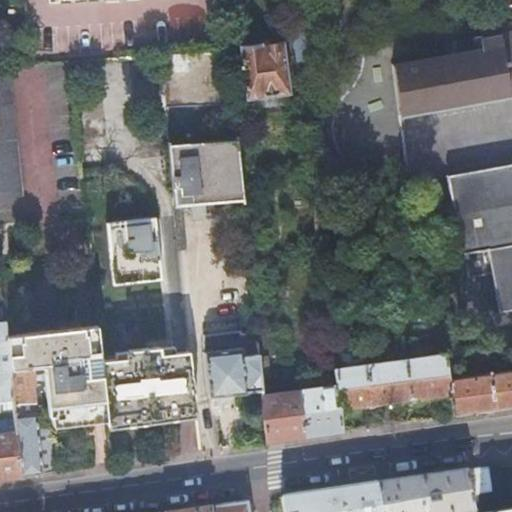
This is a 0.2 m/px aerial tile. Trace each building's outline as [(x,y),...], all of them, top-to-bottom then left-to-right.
[(359,33),(363,49),(389,44),(401,42),(398,27),(359,33)] [(482,47),(392,64),(398,115),(511,93),(511,31),(480,37),(482,47)] [(312,59),(310,38),(294,40),(296,62),(310,59),(312,59)] [(262,43),(241,45),(246,99),(288,95),(284,43),(262,45),(262,43)] [(230,102),(225,51),(159,53),(164,105),(230,102)] [(310,59),(296,62),(304,122),(317,120),(310,59)] [(0,196),(21,194),(11,66),(0,67),(0,196)] [(234,139),(168,143),(172,187),(174,204),(240,199),(234,139)] [(511,163),(447,176),(467,272),(477,270),(488,268),(497,308),(511,305),(511,163)] [(153,218),(106,222),(112,281),(159,276),(153,218)] [(0,411),(2,411),(0,399),(13,398),(10,365),(7,333),(5,319),(0,319),(0,411)] [(440,352),(404,356),(409,398),(411,418),(427,416),(426,396),(449,392),(448,377),(446,348),(455,347),(451,325),(438,327),(440,352)] [(43,369),(48,414),(105,408),(102,383),(100,369),(99,358),(96,326),(7,333),(10,365),(33,362),(34,368),(43,369)] [(256,359),(253,333),(239,334),(239,330),(203,334),(205,349),(202,350),(207,395),(246,392),(246,390),(259,389),(258,375),(256,359)] [(492,342),(472,345),(473,354),(493,352),(492,342)] [(99,358),(100,369),(102,383),(105,408),(106,419),(194,411),(188,350),(160,352),(159,346),(124,349),(125,356),(99,358)] [(366,361),(371,402),(409,398),(404,356),(366,361)] [(256,359),(258,375),(267,374),(265,359),(256,359)] [(334,365),(334,368),(338,405),(371,402),(366,361),(334,365)] [(10,365),(13,398),(14,410),(15,426),(20,475),(46,471),(54,470),(49,425),(49,423),(48,414),(43,369),(34,368),(33,362),(10,365)] [(511,367),(448,377),(449,392),(451,413),(507,404),(511,403),(511,367)] [(259,392),(264,440),(341,429),(338,405),(334,368),(324,369),(325,383),(259,392)] [(0,399),(2,411),(14,410),(13,398),(0,399)] [(105,408),(48,414),(49,423),(105,417),(105,408)] [(0,477),(20,475),(15,426),(2,427),(1,418),(0,418),(0,477)] [(465,472),(470,497),(493,493),(488,468),(465,472)] [(380,484),(374,485),(378,511),(472,511),(470,497),(465,472),(420,479),(380,484)] [(340,490),(280,499),(282,511),(378,511),(374,485),(340,490)] [(248,511),(247,503),(208,509),(208,511),(248,511)]
